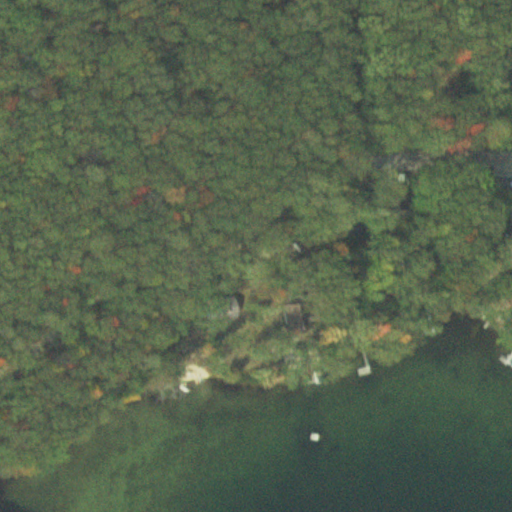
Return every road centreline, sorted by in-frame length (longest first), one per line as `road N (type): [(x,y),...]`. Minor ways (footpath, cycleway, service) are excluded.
road 1 (residential): [(342,280),(341,141),(315,95),(327,0)]
road 2 (residential): [(511,141),(341,141)]
road 3 (residential): [(341,141),(191,141)]
